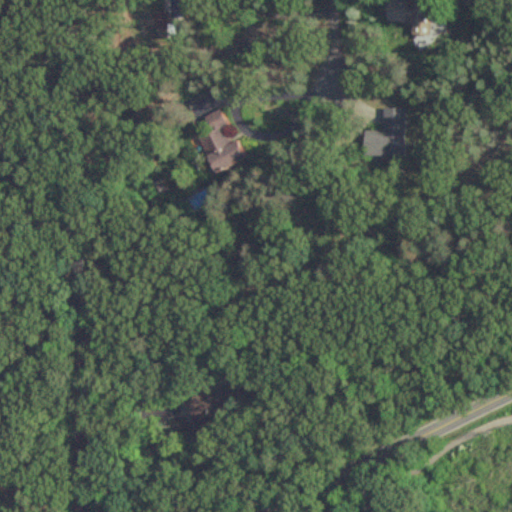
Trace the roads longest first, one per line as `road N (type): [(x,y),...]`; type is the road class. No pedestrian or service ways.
road 1 (residential): [(88,511),(91,300),(81,255),(60,220),(0,165)]
road 2 (residential): [(270,511),(511,391)]
